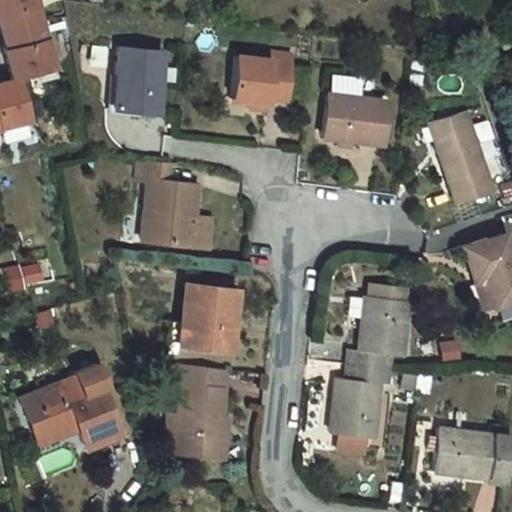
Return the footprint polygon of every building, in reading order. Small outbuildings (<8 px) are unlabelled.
[(31,10),(0,17),(0,51),(7,81),(5,82),(12,113),(17,112),(53,104),(31,10)] [(152,113),(158,51),(128,48),(122,109),(152,113)] [(293,98),(296,61),(242,56),(237,100),(277,105),(277,96),(293,98)] [(385,142),(389,101),(331,95),(328,135),(340,137),(340,143),(363,145),(364,140),(385,142)] [(0,159),(27,153),(17,112),(12,113),(0,116),(0,159)] [(490,193),(466,116),(431,126),(454,204),(490,193)] [(164,190),(165,172),(132,169),(132,187),(145,189),(142,247),(181,250),(182,223),(189,223),(191,192),(164,190)] [(207,224),(189,223),(182,223),(181,250),(205,251),(207,224)] [(511,305),(511,259),(505,240),(469,252),(480,285),(487,283),(497,311),(511,305)] [(0,289),(39,278),(33,259),(0,267),(0,289)] [(232,343),(236,293),(189,289),(185,339),(232,343)] [(339,393),(375,396),(384,398),(385,398),(389,366),(394,367),(400,313),(361,309),(354,363),(343,362),(339,393)] [(29,417),(39,445),(79,431),(87,451),(121,438),(104,391),(109,388),(101,366),(78,375),(79,378),(37,393),(44,411),(29,417)] [(216,427),(221,373),(186,370),(178,457),(212,460),(216,427)] [(369,455),(375,396),(339,393),(334,392),(327,451),(369,455)] [(44,411),(37,393),(22,399),(29,417),(44,411)] [(225,428),(216,427),(212,460),(220,461),(225,428)] [(437,484),(511,491),(511,450),(440,444),(437,484)]
